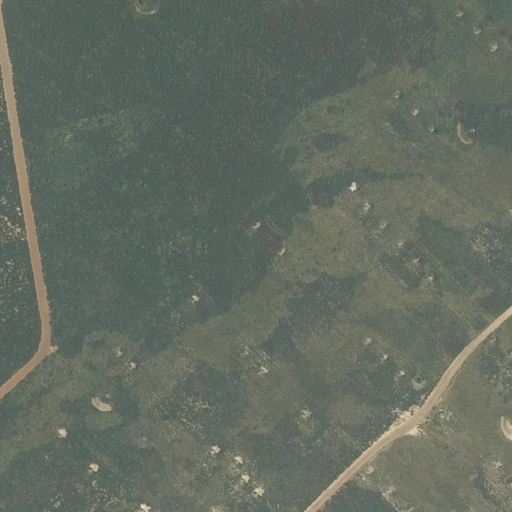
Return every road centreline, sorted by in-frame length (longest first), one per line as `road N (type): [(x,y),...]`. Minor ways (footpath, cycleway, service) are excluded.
road 1 (track): [(0,20),(46,318),(38,358),(0,394)]
road 2 (track): [(511,311),(461,357),(425,408),(309,511)]
